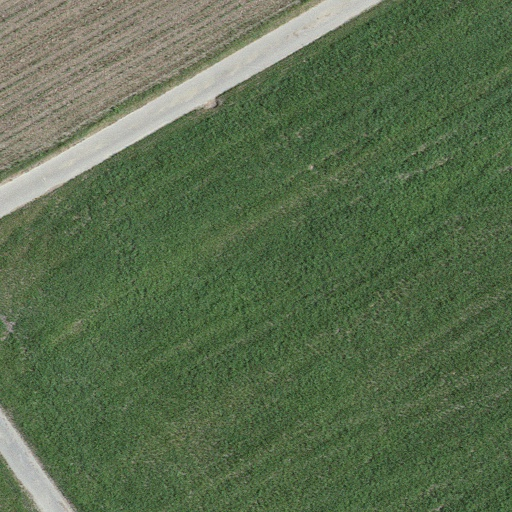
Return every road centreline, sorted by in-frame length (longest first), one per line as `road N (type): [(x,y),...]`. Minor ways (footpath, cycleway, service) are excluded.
road 1 (track): [(357,0),(0,216)]
road 2 (track): [(0,400),(73,511)]
